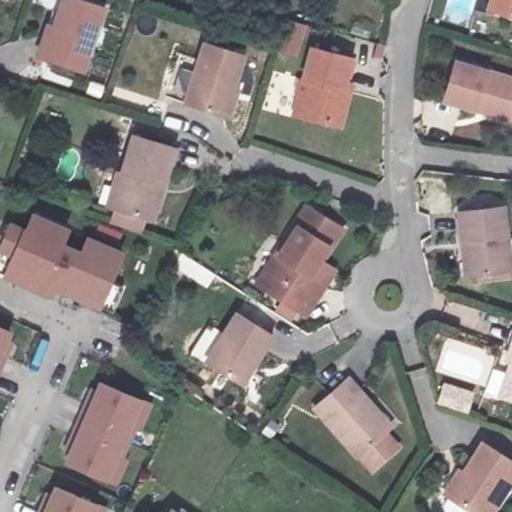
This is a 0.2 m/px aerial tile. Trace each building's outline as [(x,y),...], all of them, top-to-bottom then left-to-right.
[(101,5),(84,0),(51,0),(34,55),(82,70),(101,5)] [(511,17),(511,0),(491,0),(489,10),(511,17)] [(288,20),(279,51),(298,57),(308,26),(288,20)] [(232,49),(189,37),(172,102),(222,115),(230,87),(222,85),(232,49)] [(296,108),(346,122),(356,83),(342,79),(349,53),(310,44),(296,108)] [(511,77),(454,60),(439,103),(511,126),(511,77)] [(109,172),(99,206),(141,218),(151,185),(155,186),(167,145),(125,133),(113,174),(109,172)] [(299,297),(311,279),(295,270),(305,254),(324,222),(289,203),(250,266),(299,297)] [(511,270),(508,205),(461,208),(465,273),(511,270)] [(134,251),(32,206),(1,275),(98,304),(134,251)] [(320,264),(305,254),(295,270),(311,279),(320,264)] [(226,382),(258,327),(218,306),(187,360),(226,382)] [(511,397),(511,322),(490,315),(479,353),(490,357),(481,387),(511,397)] [(348,458),(384,425),(337,374),(300,407),(348,458)] [(133,397),(94,381),(91,390),(85,404),(80,402),(66,435),(71,438),(65,452),(62,460),(99,477),(133,397)] [(444,382),(438,403),(470,413),(476,392),(444,382)] [(91,390),(86,389),(80,402),(85,404),(91,390)] [(143,401),(133,397),(99,477),(109,481),(119,458),(115,455),(128,424),(133,425),(143,401)] [(71,438),(66,435),(61,449),(65,452),(71,438)] [(469,511),(487,511),(511,472),(511,462),(476,439),(441,494),(469,511)] [(85,511),(89,502),(51,486),(47,495),(41,509),(36,507),(34,511),(85,511)] [(47,495),(42,493),(36,507),(41,509),(47,495)] [(89,502),(85,511),(96,511),(99,506),(89,502)]
